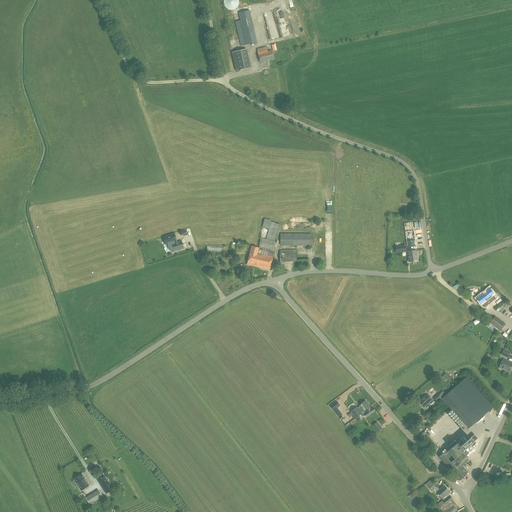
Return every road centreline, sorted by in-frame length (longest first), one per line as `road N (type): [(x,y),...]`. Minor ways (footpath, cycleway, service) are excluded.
road 1 (unclassified): [(431,271),(419,188),(404,162),(275,112),(221,79)]
road 2 (unclassified): [(0,401),(82,389),(224,300),(271,280)]
road 3 (unclassified): [(461,492),(271,280)]
road 4 (unclassified): [(271,280),(431,271)]
